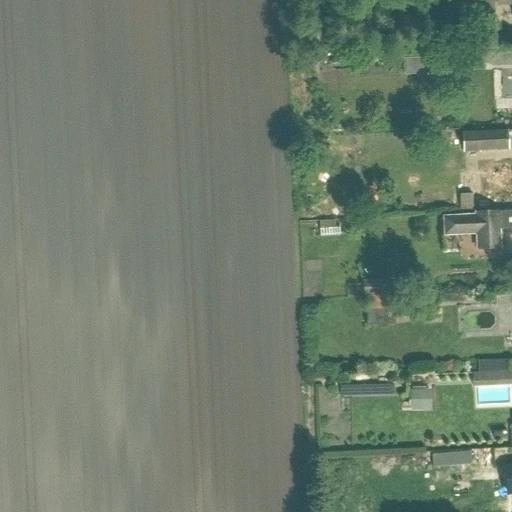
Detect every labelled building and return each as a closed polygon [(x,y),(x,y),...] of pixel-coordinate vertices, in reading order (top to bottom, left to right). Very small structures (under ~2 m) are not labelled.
[(397,16),(398,41),(413,41),(412,16),(397,16)] [(445,57),(425,58),(426,75),(445,74),(445,57)] [(460,57),(456,67),(464,70),(468,60),(460,57)] [(404,59),(404,75),(415,75),(414,59),(404,59)] [(463,153),(508,151),(507,131),(462,133),(463,153)] [(501,250),(500,230),(499,211),(474,212),(474,215),(442,216),(443,238),(475,235),(476,251),(501,250)] [(381,296),(382,282),(363,282),(363,296),(381,296)] [(366,325),(395,324),(395,309),(366,310),(366,325)] [(473,359),(473,381),(510,381),(510,359),(473,359)] [(339,385),(339,392),(387,393),(387,385),(339,385)] [(411,391),(412,412),(431,411),(431,391),(411,391)] [(471,452),(432,455),(433,468),(472,465),(471,452)]
